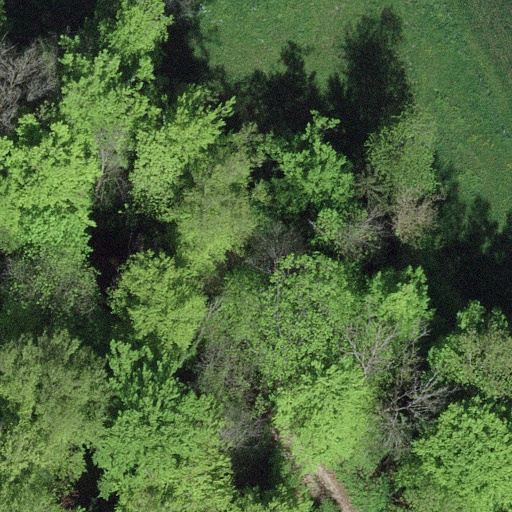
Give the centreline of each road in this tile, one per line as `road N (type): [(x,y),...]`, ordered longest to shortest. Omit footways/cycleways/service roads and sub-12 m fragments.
road 1 (track): [(343,511),(205,367),(0,227)]
road 2 (track): [(0,425),(187,460),(248,511)]
